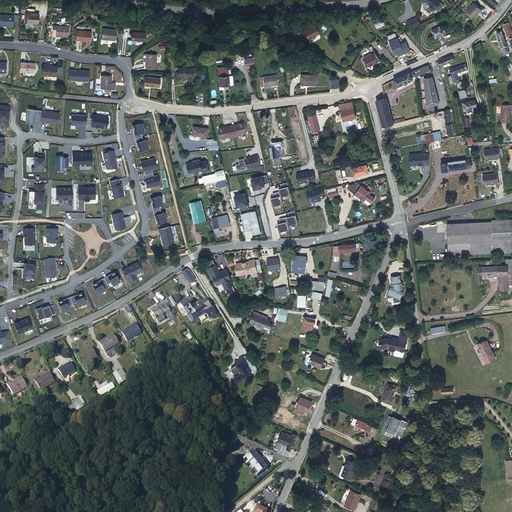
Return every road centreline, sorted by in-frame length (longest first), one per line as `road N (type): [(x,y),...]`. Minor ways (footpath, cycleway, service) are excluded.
road 1 (residential): [(399,222),(198,253),(82,321),(0,356)]
road 2 (residential): [(399,222),(274,511)]
road 3 (residential): [(9,305),(22,138),(122,136)]
road 4 (residential): [(365,86),(211,110),(132,100)]
road 5 (residential): [(175,9),(378,0)]
road 6 (residential): [(175,9),(290,44),(356,82)]
road 7 (residential): [(399,222),(427,402)]
road 8 (residential): [(506,0),(472,37),(365,86)]
road 9 (residential): [(132,100),(121,64),(112,60),(0,44)]
road 10 (residential): [(365,86),(399,222)]
road 11 (residential): [(122,136),(144,231),(115,257)]
road 12 (residential): [(115,257),(96,220),(71,220),(65,251),(75,280)]
